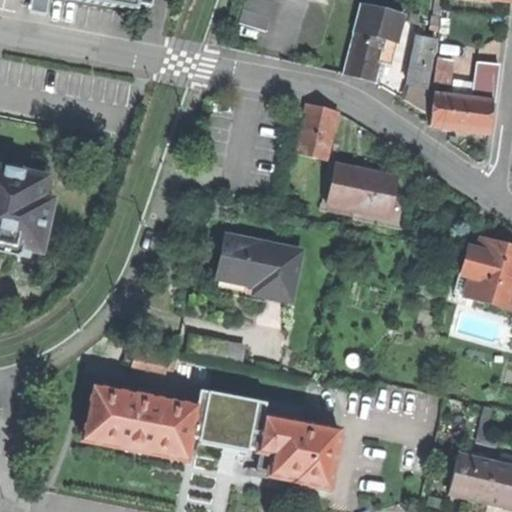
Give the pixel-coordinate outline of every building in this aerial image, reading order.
[(274,0),(245,0),(238,24),(265,32),(274,0)] [(379,59),(391,62),(403,17),(362,7),(358,23),(345,74),(363,79),(373,81),(379,59)] [(412,86),(425,90),(434,41),(421,38),(412,86)] [(503,44),(482,42),(480,60),(501,62),(503,44)] [(473,99),(492,102),(494,102),(498,67),(477,65),(473,99)] [(432,91),(425,90),(412,86),(409,86),(406,100),(410,104),(429,117),(432,91)] [(489,132),(492,102),(473,99),(435,95),(431,125),(451,128),(489,132)] [(296,153),(326,161),(337,113),(321,109),(307,106),(296,153)] [(54,199),(44,197),(48,177),(20,171),(0,166),(0,244),(41,253),(54,199)] [(335,166),(327,206),(389,218),(397,178),(383,175),(335,166)] [(203,215),(220,218),(224,202),(206,199),(203,215)] [(262,295),(287,301),(297,251),(227,237),(216,290),(237,295),(261,300),(262,295)] [(466,297),(511,309),(511,247),(490,241),(487,253),(469,249),(462,273),(472,276),(466,297)] [(190,336),(186,354),(242,364),(246,346),(190,336)] [(149,373),(151,366),(171,370),(175,354),(131,344),(127,361),(133,362),(131,369),(149,373)] [(190,438),(196,408),(92,387),(82,441),(131,451),(186,462),(190,438)] [(200,391),(196,408),(190,438),(199,439),(198,443),(223,448),(222,452),(238,455),(239,451),(248,453),(249,450),(257,452),(264,417),(266,405),(200,391)] [(389,395),(386,447),(437,450),(441,398),(389,395)] [(293,484),(327,490),(339,431),(264,417),(257,452),(262,453),(258,471),(269,473),(269,476),(284,479),(293,481),(293,484)] [(460,495),(484,500),(493,463),(458,455),(450,493),(460,495)] [(508,506),(511,507),(511,467),(493,463),(484,500),(508,506)]
